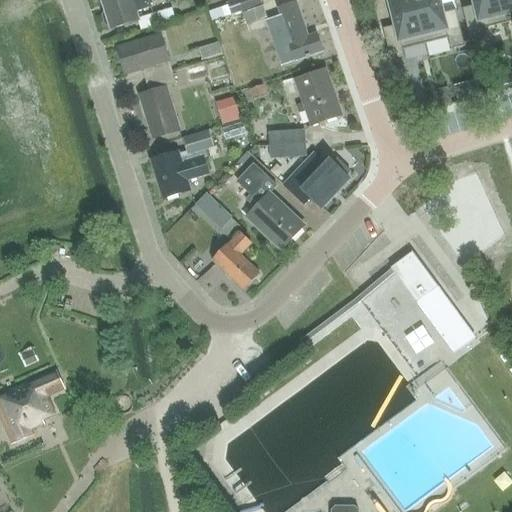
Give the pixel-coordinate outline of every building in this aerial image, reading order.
[(102,0),(106,12),(103,12),(102,15),(104,25),(107,26),(110,25),(111,28),(137,20),(137,19),(135,12),(151,7),(149,1),(152,0),(102,0)] [(232,16),(263,4),(260,0),(236,0),(228,3),(232,16)] [(414,0),(388,0),(395,26),(383,29),(392,62),(405,59),(403,50),(426,44),(414,0)] [(440,0),(414,0),(426,44),(448,38),(451,49),(465,46),(456,11),(444,14),(440,0)] [(505,24),(498,0),(473,0),(475,6),(463,9),(470,38),(484,34),(483,29),(505,24)] [(511,0),(498,0),(505,24),(511,22),(511,0)] [(280,9),(287,28),(275,32),(280,47),(289,44),(295,61),(323,51),(316,33),(308,36),(296,3),(280,9)] [(232,15),(228,5),(223,7),(209,12),(212,21),(227,16),(232,15)] [(249,33),(270,26),(263,6),(243,13),(249,33)] [(172,21),(169,8),(137,19),(137,20),(141,31),(172,21)] [(172,70),(162,36),(118,49),(125,75),(143,70),(145,78),(172,70)] [(203,60),(222,54),(218,42),(199,48),(203,60)] [(222,56),(182,68),(186,82),(226,69),(222,56)] [(172,70),(145,78),(150,93),(140,96),(153,140),(180,132),(166,88),(176,85),(172,70)] [(295,81),(303,103),(296,106),(299,113),(305,111),(310,125),(339,115),(324,72),(295,81)] [(249,90),(252,100),(267,95),(264,85),(249,90)] [(241,120),(235,97),(216,103),(222,125),(241,120)] [(191,190),(189,181),(211,175),(205,157),(207,157),(205,150),(215,146),(210,130),(183,139),(187,152),(180,154),(179,151),(151,160),(163,199),(191,190)] [(269,133),(270,146),(306,143),(305,130),(269,133)] [(307,157),(306,143),(270,146),(271,159),(307,157)] [(325,164),(314,154),(284,186),(305,206),(311,199),(321,208),(336,192),(337,193),(350,179),(346,175),(350,171),(337,159),(333,163),(329,160),(325,164)] [(277,186),(254,164),(237,182),(251,195),(246,200),(254,207),(246,216),(282,251),(305,227),(270,193),(277,186)] [(242,233),(234,241),(215,261),(245,290),(260,274),(241,256),(253,244),(242,233)] [(473,333),(439,286),(413,252),(396,266),(421,300),(422,299),(456,345),(473,333)] [(360,302),(357,299),(301,341),(303,344),(360,302)] [(65,390),(57,371),(0,397),(0,416),(12,445),(17,443),(35,436),(32,431),(45,425),(43,421),(56,416),(48,397),(65,390)]
